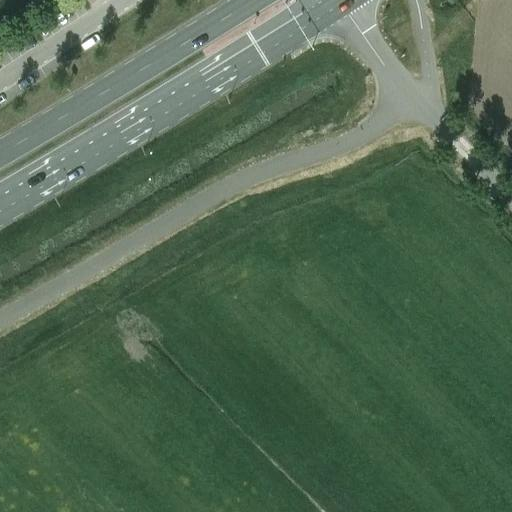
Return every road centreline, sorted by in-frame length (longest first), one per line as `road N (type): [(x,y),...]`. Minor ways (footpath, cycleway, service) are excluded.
road 1 (unclassified): [(0,317),(229,184),(332,148),(414,98)]
road 2 (primary): [(0,207),(341,2)]
road 3 (primary): [(250,0),(0,151)]
road 4 (unclassified): [(0,82),(124,0)]
road 5 (unclassified): [(511,202),(414,98)]
road 6 (unclassified): [(414,98),(341,2)]
